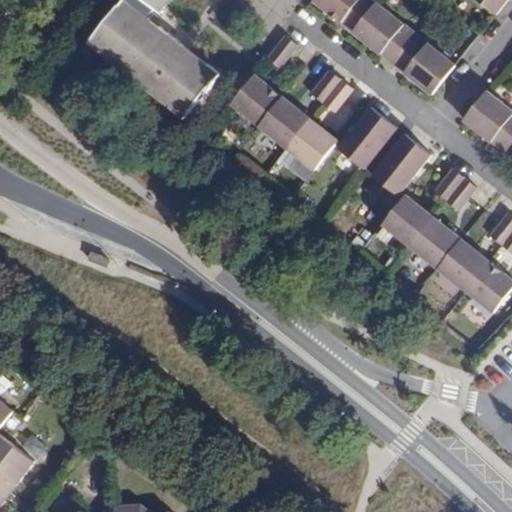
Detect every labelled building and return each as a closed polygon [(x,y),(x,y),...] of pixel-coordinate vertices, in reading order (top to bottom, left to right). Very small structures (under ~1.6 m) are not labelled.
[(123,0),(89,44),(184,120),(217,78),(123,0)] [(145,0),(160,11),(168,0),(145,0)] [(353,32),(376,3),(372,0),(314,0),(353,32)] [(508,0),(479,0),(497,14),(508,0)] [(416,34),(376,3),(353,32),(392,63),(416,34)] [(416,34),(392,63),(432,95),(455,66),(416,34)] [(285,35),(266,59),(278,69),(297,45),(285,35)] [(353,90),(330,71),(312,93),(323,103),(335,112),(352,91),(353,90)] [(232,103),(260,126),(282,97),(254,75),(232,103)] [(464,121),(503,152),(511,139),(511,111),(487,91),(464,121)] [(260,126),(287,148),(310,119),(282,97),(260,126)] [(371,107),(338,146),(364,168),(397,128),(371,107)] [(336,140),(310,119),(287,148),(314,169),(337,141),(336,140)] [(430,154),(405,134),(373,174),(398,194),(430,154)] [(511,139),(503,152),(511,158),(511,139)] [(451,172),(434,192),(446,202),(458,212),(477,189),(453,170),(451,172)] [(382,224),(410,246),(433,218),(406,196),(405,196),(382,224)] [(511,217),(509,215),(490,238),(501,247),(511,255),(511,217)] [(437,269),(460,240),(433,218),(410,246),(437,269)] [(437,269),(465,291),(488,262),(460,240),(437,269)] [(511,281),(488,262),(465,291),(493,313),(511,289),(511,281)] [(0,504),(35,461),(0,432),(0,429),(14,412),(0,400),(0,504)]
